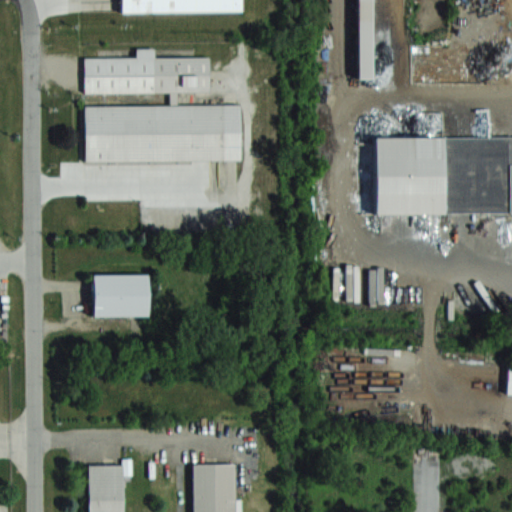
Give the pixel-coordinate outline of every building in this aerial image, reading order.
[(235,0),(236,9),(116,11),(115,0),(235,0)] [(133,56),(133,48),(151,48),(151,56),(205,56),(205,90),(80,91),(79,57),(133,56)] [(80,160),(80,105),(235,104),(236,158),(80,160)] [(368,137),(511,135),(511,211),(369,213),(368,137)] [(87,315),(87,274),(141,273),(142,314),(87,315)] [(511,393),(501,393),(503,364),(511,364),(511,393)] [(230,511),(187,511),(187,463),(230,463),(230,511)] [(117,511),(83,511),(83,464),(117,464),(117,511)]
